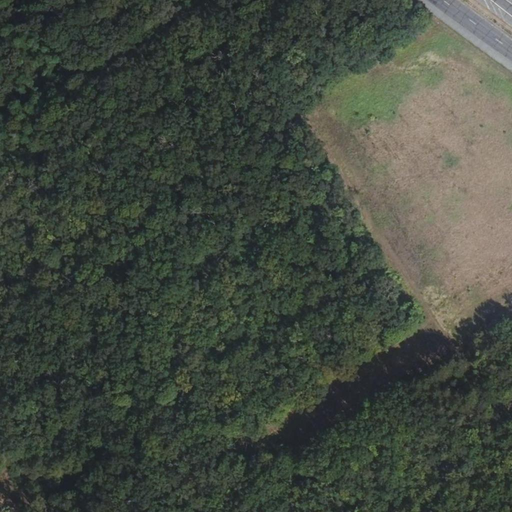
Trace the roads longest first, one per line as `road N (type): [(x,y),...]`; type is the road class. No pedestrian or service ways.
road 1 (track): [(217,0),(293,95),(398,278),(435,318)]
road 2 (track): [(435,318),(146,511)]
road 3 (track): [(511,425),(435,318)]
